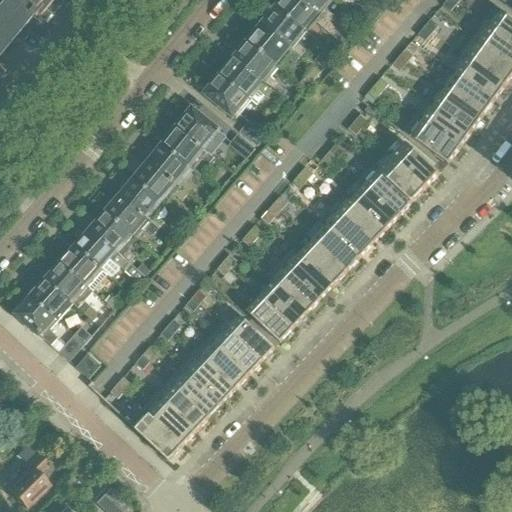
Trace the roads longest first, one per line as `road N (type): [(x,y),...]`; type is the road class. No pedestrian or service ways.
road 1 (residential): [(179,510),(511,158)]
road 2 (unknown): [(74,411),(363,81)]
road 3 (residential): [(219,0),(0,260)]
road 4 (residential): [(179,510),(0,341)]
